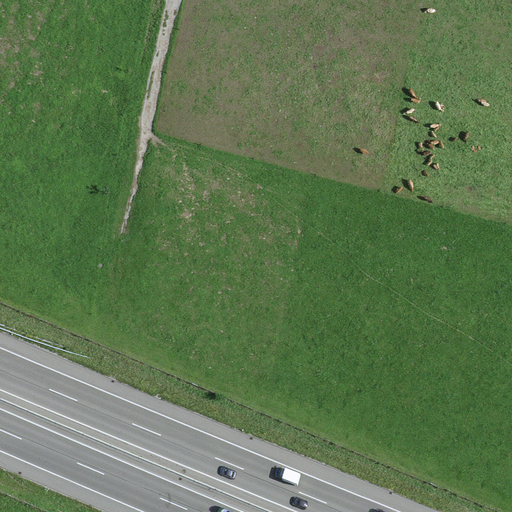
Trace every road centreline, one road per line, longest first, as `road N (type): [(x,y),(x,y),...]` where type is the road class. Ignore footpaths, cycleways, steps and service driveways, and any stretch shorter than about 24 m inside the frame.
road 1 (motorway): [(342,511),(0,369)]
road 2 (track): [(121,236),(174,0)]
road 3 (motorway): [(0,432),(189,511)]
